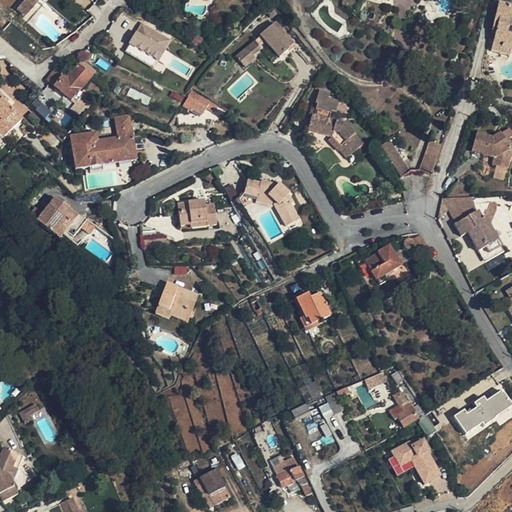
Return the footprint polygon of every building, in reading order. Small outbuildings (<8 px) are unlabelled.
[(23,0),(20,4),(28,11),(36,0),(23,0)] [(494,33),(491,44),(500,46),(499,50),(509,53),(511,53),(511,9),(497,5),(491,28),(495,29),(494,33)] [(140,22),(125,49),(156,66),(171,39),(140,22)] [(270,24),(256,37),(276,59),(290,46),(270,24)] [(257,50),(248,57),(251,60),(259,52),(273,68),(293,50),(290,46),(276,59),(256,37),(250,42),(257,50)] [(232,59),(240,69),(251,60),(248,57),(257,50),(250,42),(232,59)] [(500,46),(491,44),(489,53),(508,58),(509,53),(499,50),(500,46)] [(84,60),(77,68),(90,79),(97,71),(84,60)] [(169,121),(180,94),(116,66),(109,81),(104,92),(169,121)] [(90,79),(77,68),(68,77),(65,73),(62,76),(79,91),(90,79)] [(78,93),(79,91),(62,76),(61,77),(56,73),(48,83),(70,102),(71,101),(78,93)] [(92,85),(91,86),(91,87),(90,88),(90,89),(90,91),(90,93),(91,94),(92,95),(93,96),(94,97),(95,97),(97,97),(98,97),(99,97),(100,96),(101,95),(102,94),(103,93),(103,92),(103,90),(103,89),(102,87),(101,85),(99,84),(98,84),(96,84),(94,84),(92,85)] [(0,137),(2,139),(22,120),(16,114),(6,103),(8,101),(0,92),(0,137)] [(186,98),(188,99),(182,108),(190,113),(192,111),(196,104),(206,111),(213,115),(216,109),(190,92),(186,98)] [(82,97),(78,93),(71,101),(75,104),(82,97)] [(315,105),(318,95),(311,93),(307,102),(315,105)] [(313,118),(328,123),(330,115),(333,116),(335,116),(338,104),(327,101),(329,96),(318,93),(318,95),(315,105),(314,107),(316,108),(313,118)] [(204,114),(206,111),(196,104),(192,111),(200,115),(202,112),(204,114)] [(70,140),(76,172),(84,171),(135,163),(128,117),(112,120),(116,140),(96,143),(94,136),(70,140)] [(175,117),(176,129),(206,128),(205,117),(175,117)] [(310,117),(305,133),(328,141),(339,152),(337,154),(344,162),(360,148),(351,138),(352,137),(342,126),(340,127),(328,123),(313,118),(310,117)] [(213,122),(217,128),(221,125),(223,124),(218,119),(213,122)] [(474,139),(469,155),(493,162),(490,169),(505,173),(511,152),(508,144),(511,141),(508,134),(491,143),(474,139)] [(401,181),(409,174),(388,143),(379,149),(401,181)] [(419,175),(432,179),(441,148),(429,145),(419,175)] [(276,188),(273,185),(261,182),(260,185),(248,182),(245,195),(258,199),(257,203),(274,207),(286,229),(299,222),(290,206),(292,205),(288,197),(290,195),(279,185),(276,188)] [(230,197),(236,194),(231,185),(226,188),(230,197)] [(39,227),(56,241),(70,224),(75,229),(81,221),(59,202),(39,227)] [(179,227),(189,227),(190,230),(215,226),(213,207),(204,208),(203,203),(177,206),(179,227)] [(107,228),(111,216),(98,211),(94,223),(107,228)] [(482,211),(454,225),(460,239),(469,234),(479,252),(485,248),(489,254),(502,248),(482,211)] [(70,224),(56,241),(61,245),(75,229),(70,224)] [(141,249),(167,248),(166,233),(140,234),(141,249)] [(420,238),(412,243),(413,244),(413,245),(413,247),(413,248),(412,250),(411,250),(413,256),(416,254),(416,253),(416,252),(416,251),(417,250),(417,249),(418,249),(419,248),(420,248),(421,248),(422,248),(424,250),(426,248),(420,238)] [(365,264),(380,287),(394,277),(400,285),(412,277),(398,257),(395,259),(388,249),(365,264)] [(26,252),(21,256),(27,264),(32,261),(26,252)] [(197,295),(167,284),(155,315),(159,316),(169,320),(170,317),(187,323),(197,295)] [(308,296),(296,303),(313,334),(333,323),(319,296),(310,301),(308,296)] [(262,314),(256,301),(249,304),(254,313),(256,312),(258,316),(262,314)] [(383,374),(366,383),(370,392),(377,388),(388,383),(383,374)] [(405,383),(399,374),(393,377),(394,380),(399,387),(405,383)] [(478,408),(468,414),(465,410),(455,417),(467,434),(483,423),(485,426),(497,418),(497,417),(511,407),(511,403),(503,391),(487,401),(489,403),(483,407),(482,405),(478,408)] [(396,422),(399,420),(397,417),(408,411),(410,414),(416,421),(419,420),(412,409),(403,393),(394,398),(399,407),(390,412),(396,422)] [(329,405),(334,417),(346,411),(344,406),(337,394),(326,400),(329,405)] [(475,404),(478,408),(482,405),(483,407),(489,403),(487,401),(485,397),(475,404)] [(33,399),(17,408),(22,418),(29,414),(27,411),(36,406),(33,399)] [(334,417),(329,405),(320,410),(321,412),(325,421),(334,417)] [(399,420),(404,428),(416,421),(410,414),(408,411),(397,417),(399,420)] [(287,418),(292,431),(303,426),(302,421),(298,413),(287,418)] [(272,421),(265,426),(273,441),(274,440),(281,437),(272,421)] [(442,474),(421,436),(393,449),(402,465),(413,459),(426,483),(442,474)] [(9,467),(14,453),(0,447),(0,500),(14,494),(8,482),(14,469),(9,467)] [(402,465),(393,449),(387,453),(399,475),(410,469),(419,486),(426,483),(413,459),(402,465)] [(19,455),(14,453),(9,467),(14,469),(19,455)] [(312,494),(298,468),(297,469),(296,467),(294,464),(288,467),(285,463),(273,469),(278,478),(276,479),(282,490),(288,487),(292,494),(302,489),(306,497),(312,494)] [(473,470),(459,480),(469,494),(489,479),(480,465),(473,470)] [(230,499),(214,471),(199,480),(214,507),(230,499)] [(511,511),(511,473),(471,511),(511,511)] [(60,503),(63,511),(79,511),(74,498),(60,503)]
